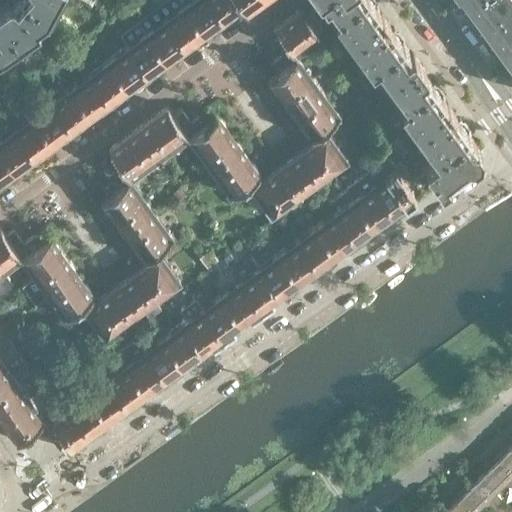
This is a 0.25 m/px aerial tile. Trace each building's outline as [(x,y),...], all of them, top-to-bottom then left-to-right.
[(0,48),(1,50),(49,15),(31,0),(3,0),(0,2),(0,48)] [(31,0),(49,15),(56,0),(31,0)] [(223,17),(210,0),(185,0),(183,2),(204,31),(213,25),(215,25),(220,21),(221,19),(223,17)] [(242,4),(239,0),(210,0),(223,17),(225,16),(227,16),(232,12),(234,10),(241,4),(242,4)] [(260,0),(239,0),(242,4),(241,4),(246,10),(260,0)] [(323,0),(352,40),(385,16),(381,11),(380,11),(376,5),(377,4),(374,0),(323,0)] [(511,2),(511,0),(477,0),(490,18),(511,2)] [(204,31),(183,2),(164,15),(186,45),(187,44),(190,43),(195,40),(196,37),(204,31)] [(506,40),(511,35),(511,2),(490,18),(506,40)] [(299,43),(318,30),(301,7),(275,26),(276,27),(273,29),(277,35),(273,38),(283,52),(284,53),(291,47),(295,52),(302,47),(299,43)] [(186,45),(164,15),(145,29),(167,58),(175,52),(178,52),(183,49),(184,46),(186,45)] [(431,81),(424,72),(425,72),(425,69),(412,51),(409,50),(402,41),(404,40),(393,26),(391,27),(387,21),(388,21),(385,16),(352,40),(370,65),(373,63),(402,103),(399,104),(418,130),(450,107),(442,96),(443,94),(433,80),(431,81)] [(167,58),(145,29),(126,43),(147,72),(150,72),(157,67),(158,65),(167,58)] [(342,46),(336,37),(325,45),(332,54),(342,46)] [(147,72),(126,43),(108,57),(129,86),(137,80),(140,80),(145,76),(146,74),(147,72)] [(349,55),(342,46),(332,54),(338,63),(349,55)] [(311,73),(298,56),(295,52),(291,47),(284,53),(283,52),(269,62),(275,70),(268,75),(269,78),(270,80),(273,85),(276,86),(282,95),(311,73)] [(129,86),(108,57),(89,71),(110,100),(111,99),(114,98),(119,95),(120,92),(129,86)] [(110,100),(89,71),(70,84),(91,114),(99,107),(102,107),(107,103),(108,101),(110,100)] [(296,114),(325,93),(311,73),(282,95),(286,100),(286,103),(290,108),(292,109),(296,114)] [(91,114),(70,84),(51,98),(72,127),(74,126),(76,126),(82,122),(82,120),(91,114)] [(310,134),(339,112),(325,93),(296,114),(302,122),(303,125),(306,130),(309,131),(310,134)] [(72,127),(51,98),(32,112),(53,141),(62,135),(64,134),(69,131),(70,128),(72,127)] [(188,134),(182,127),(190,121),(190,120),(180,107),(172,112),(167,105),(147,119),(168,148),(187,135),(188,134)] [(468,132),(470,131),(468,128),(467,129),(460,119),(461,118),(459,116),(457,117),(450,107),(418,130),(436,154),(436,155),(468,132)] [(230,132),(227,127),(224,124),(224,121),(220,116),(218,115),(216,113),(209,118),(204,110),(190,120),(190,121),(182,127),(188,134),(187,135),(201,153),(230,132)] [(53,141),(32,112),(13,126),(34,155),(36,153),(39,153),(44,149),(45,147),(53,141)] [(168,148),(147,119),(128,133),(149,162),(168,148)] [(34,155),(13,126),(0,135),(0,146),(16,168),(24,162),(26,162),(31,158),(33,156),(34,155)] [(408,137),(402,128),(391,135),(398,144),(408,137)] [(347,157),(328,131),(312,142),(311,141),(303,146),(304,148),(298,152),(309,167),(313,165),(320,176),(347,157)] [(215,173),(244,152),(241,146),(240,144),(237,139),(234,138),(230,132),(201,153),(215,173)] [(437,184),(477,157),(479,158),(480,157),(480,156),(479,155),(480,150),(481,149),(481,148),(480,147),(479,147),(468,132),(436,155),(436,154),(416,168),(429,185),(430,184),(437,184)] [(149,162),(128,133),(108,147),(113,154),(106,160),(116,174),(124,169),(130,176),(149,162)] [(415,146),(408,137),(398,144),(404,154),(415,146)] [(16,168),(0,146),(0,180),(1,181),(6,177),(7,175),(16,168)] [(229,192),(259,171),(257,169),(257,166),(253,161),(251,160),(244,152),(215,173),(229,192)] [(320,176),(313,165),(309,167),(298,152),(293,156),(292,155),(284,160),(285,162),(280,166),(291,181),(287,183),(295,194),(320,176)] [(415,195),(429,185),(416,168),(403,178),(394,165),(371,182),(393,211),(395,210),(397,209),(402,206),(403,203),(415,195)] [(295,194),(287,183),(291,181),(280,166),(274,170),(273,168),(265,174),(266,175),(250,187),(269,213),(295,194)] [(144,195),(130,176),(124,169),(116,174),(102,184),(108,191),(101,196),(102,199),(103,202),(106,207),(108,207),(115,216),(144,195)] [(393,211),(371,182),(352,195),(374,225),(383,218),(385,218),(390,214),(391,212),(393,211)] [(129,235),(158,214),(144,195),(115,216),(119,221),(119,224),(123,229),(125,230),(129,235)] [(374,225),(352,195),(334,209),(355,238),(357,237),(360,237),(365,233),(366,231),(374,225)] [(355,238),(334,209),(315,223),(336,252),(345,246),(347,245),(352,242),(354,239),(355,238)] [(143,255),(173,233),(158,214),(129,235),(135,244),(135,246),(139,251),(141,252),(143,255)] [(288,229),(282,221),(276,225),(282,234),(288,229)] [(336,252),(315,223),(296,237),(317,266),(319,264),(322,264),(327,260),(328,258),(336,252)] [(21,255),(15,248),(23,242),(13,228),(5,233),(0,226),(0,267),(2,270),(21,256),(21,255)] [(63,253),(57,245),(57,242),(53,237),(51,236),(49,234),(42,239),(37,231),(23,242),(15,248),(21,255),(21,256),(34,275),(63,253)] [(317,266),(296,237),(277,250),(299,279),(307,273),(310,273),(315,269),(316,267),(317,266)] [(299,279),(277,250),(258,264),(280,293),(281,292),(284,291),(289,288),(290,285),(299,279)] [(179,278),(160,252),(160,253),(145,264),(144,262),(136,268),(137,269),(131,273),(142,288),(145,286),(153,297),(179,278)] [(48,294),(77,273),(74,267),(73,265),(70,260),(67,259),(63,253),(34,275),(48,294)] [(280,293),(258,264),(239,277),(261,307),(262,306),(264,308),(273,302),(271,299),(280,293)] [(62,314),(92,292),(89,290),(90,287),(86,282),(84,281),(77,273),(48,294),(62,314)] [(153,297),(145,286),(142,288),(131,273),(126,277),(125,276),(117,281),(118,283),(113,287),(123,302),(120,305),(128,315),(153,297)] [(261,307),(239,277),(220,292),(241,321),(250,315),(252,317),(261,311),(259,308),(261,307)] [(128,315),(120,305),(123,302),(113,287),(107,291),(106,290),(98,295),(99,297),(83,308),(102,334),(128,315)] [(241,321),(220,292),(201,306),(222,335),(224,333),(226,336),(235,330),(233,327),(241,321)] [(222,335),(201,306),(181,320),(202,349),(211,343),(213,345),(222,339),(220,336),(222,335)] [(202,349),(181,320),(163,333),(184,363),(192,356),(195,356),(200,352),(201,350),(202,349)] [(184,363),(163,333),(144,347),(165,376),(167,375),(169,375),(174,371),(176,369),(184,363)] [(165,376),(144,347),(125,361),(146,390),(155,384),(157,384),(162,380),(163,377),(165,376)] [(0,389),(17,377),(3,359),(0,361),(0,389)] [(146,390),(125,361),(106,374),(127,404),(129,402),(132,402),(137,398),(138,396),(146,390)] [(127,404),(106,374),(87,388),(108,417),(117,411),(120,411),(125,407),(126,405),(127,404)] [(0,415),(1,417),(30,395),(17,377),(0,389),(0,415)] [(108,417),(87,388),(68,402),(89,431),(91,430),(94,430),(99,426),(100,424),(108,417)] [(42,419),(32,405),(35,403),(30,395),(1,417),(2,419),(3,421),(6,426),(9,427),(15,437),(16,436),(18,439),(23,436),(26,440),(40,430),(42,419)] [(89,431),(68,402),(61,407),(63,411),(50,421),(48,431),(59,445),(63,442),(66,447),(69,445),(70,445),(79,439),(82,438),(87,435),(88,432),(89,431)] [(48,431),(50,421),(42,419),(40,430),(48,431)] [(511,443),(503,453),(500,450),(499,451),(511,464),(511,443)] [(511,464),(499,451),(497,454),(499,456),(481,474),(497,491),(504,483),(511,483),(511,464)] [(511,506),(497,491),(481,474),(461,493),(459,491),(458,492),(477,511),(484,504),(490,503),(499,511),(505,511),(508,509),(511,506)] [(477,511),(458,492),(455,494),(458,496),(442,511),(477,511)]
